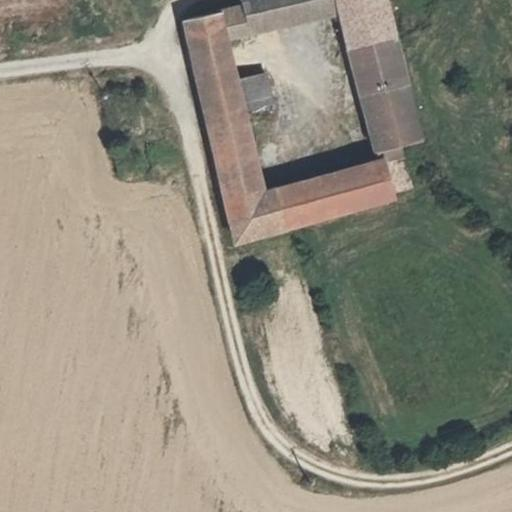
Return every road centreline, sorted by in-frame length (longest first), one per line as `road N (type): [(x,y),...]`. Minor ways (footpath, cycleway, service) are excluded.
road 1 (track): [(170,52),(245,354),(280,440),(348,473),(418,479),(511,450)]
road 2 (unclassified): [(0,70),(170,52)]
